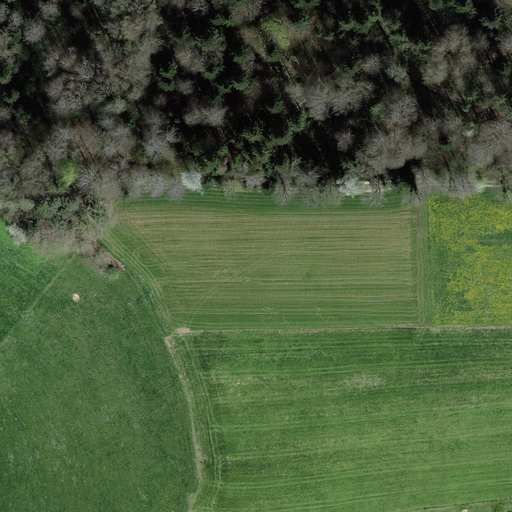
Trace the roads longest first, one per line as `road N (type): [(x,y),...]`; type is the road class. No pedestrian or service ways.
road 1 (track): [(511,180),(193,183),(117,194)]
road 2 (track): [(176,0),(320,68),(395,74),(453,99),(511,110)]
